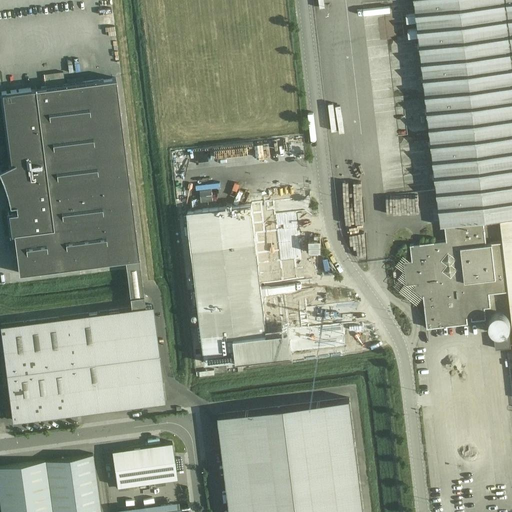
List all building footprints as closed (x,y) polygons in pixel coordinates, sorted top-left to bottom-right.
[(181,0),(154,0),(162,59),(187,56),(181,0)] [(489,292),(507,290),(502,241),(486,243),(483,220),(500,218),(511,318),(511,0),(414,0),(440,225),(445,225),(446,240),(410,244),(412,260),(404,261),(406,284),(422,282),(427,327),(467,322),(467,317),(471,316),(472,319),(486,318),(484,307),(490,306),(489,292)] [(294,57),(271,60),(279,156),(302,155),(294,57)] [(254,61),(224,64),(233,159),(262,157),(254,61)] [(196,67),(164,70),(172,165),(205,163),(196,67)] [(63,71),(43,74),(45,85),(64,83),(63,71)] [(0,324),(0,327),(12,420),(82,411),(80,387),(111,383),(114,406),(165,400),(153,304),(145,305),(115,77),(36,88),(36,86),(35,86),(35,88),(30,88),(1,92),(10,161),(11,163),(0,167),(0,174),(2,179),(6,190),(9,200),(10,212),(7,212),(10,234),(13,233),(19,272),(125,259),(131,307),(0,324)] [(265,170),(295,170),(295,161),(271,161),(271,166),(259,166),(259,175),(265,175),(265,170)] [(389,202),(389,212),(398,212),(398,202),(389,202)] [(236,358),(236,359),(291,352),(288,329),(266,332),(258,263),(270,262),(267,231),(255,233),(251,203),(187,210),(205,362),(236,358)] [(490,328),(492,331),(495,333),(496,335),(494,336),(495,348),(511,346),(509,334),(504,334),(504,332),(507,329),(508,326),(508,322),(507,318),(504,316),(501,314),(497,314),(494,315),(491,317),(489,321),(489,325),(490,328)] [(218,414),(230,511),(363,511),(349,397),(218,414)] [(112,450),(117,485),(177,477),(172,442),(112,450)] [(0,501),(1,511),(100,511),(93,453),(0,465),(0,501)]
